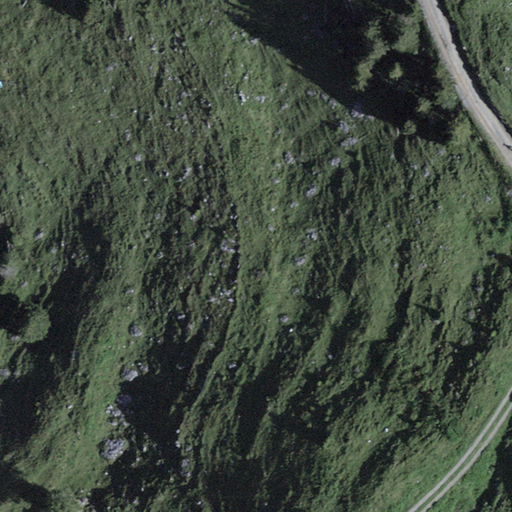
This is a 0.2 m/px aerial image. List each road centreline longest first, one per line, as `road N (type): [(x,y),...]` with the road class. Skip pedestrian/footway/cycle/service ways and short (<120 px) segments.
road 1 (track): [(425,0),(511,158)]
road 2 (track): [(511,411),(494,443),(412,511)]
